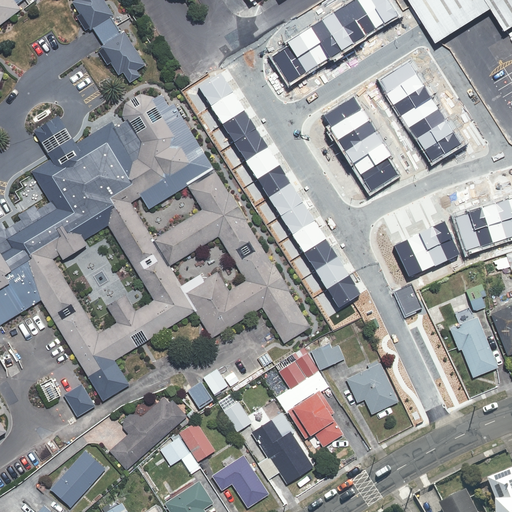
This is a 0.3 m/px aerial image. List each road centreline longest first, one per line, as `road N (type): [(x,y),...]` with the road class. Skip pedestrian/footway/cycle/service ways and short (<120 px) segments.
road 1 (residential): [(503,158),(424,33),(281,119)]
road 2 (residential): [(347,229),(451,441)]
road 3 (residential): [(347,229),(406,194),(503,158)]
road 4 (tertiary): [(329,511),(451,441)]
road 5 (residential): [(281,119),(347,229)]
